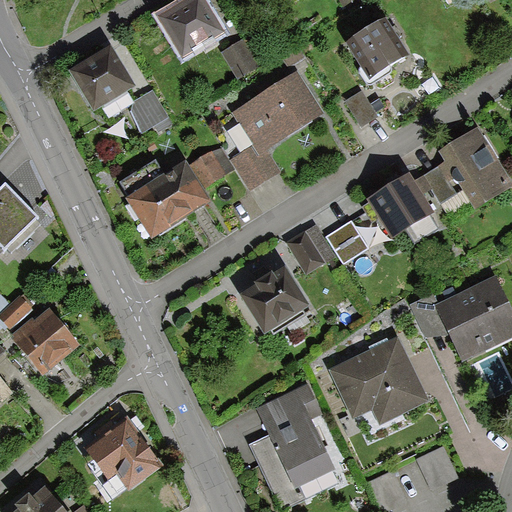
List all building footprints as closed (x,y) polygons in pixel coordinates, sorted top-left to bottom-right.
[(198,0),(164,21),(184,55),(221,33),(200,0),(198,0)] [(351,46),(369,79),(406,58),(387,25),(351,46)] [(67,63),(93,106),(143,75),(117,32),(67,63)] [(224,55),(239,80),(261,67),(246,42),(224,55)] [(279,168),(266,146),(318,115),(297,81),(239,116),(257,145),(233,159),(249,186),(279,168)] [(160,93),(131,108),(147,137),(176,122),(160,93)] [(447,155),(477,206),(508,187),(478,136),(447,155)] [(123,195),(150,239),(212,201),(186,157),(123,195)] [(374,202),(394,234),(429,213),(410,181),(374,202)] [(0,188),(0,246),(3,249),(34,217),(2,186),(0,188)] [(354,221),(329,238),(348,266),(373,249),(354,221)] [(303,237),(320,267),(334,259),(318,229),(303,237)] [(235,295),(261,340),(307,314),(281,269),(235,295)] [(446,325),(463,359),(511,335),(511,314),(497,283),(442,310),(436,297),(412,308),(425,335),(446,325)] [(25,295),(3,315),(17,330),(39,310),(25,295)] [(17,334),(41,366),(80,336),(56,304),(17,334)] [(335,373),(356,416),(374,407),(382,424),(425,403),(396,343),(335,373)] [(0,395),(10,387),(0,375),(0,395)] [(307,384),(254,408),(266,436),(248,444),(273,498),(333,471),(309,419),(320,414),(307,384)] [(85,449),(108,481),(118,474),(129,489),(164,464),(130,417),(85,449)] [(442,448),(417,460),(431,488),(455,476),(442,448)] [(396,472),(368,484),(379,511),(380,511),(408,500),(396,472)] [(15,511),(72,511),(71,511),(69,511),(67,511),(47,487),(32,499),(29,495),(18,505),(20,508),(15,511)]
